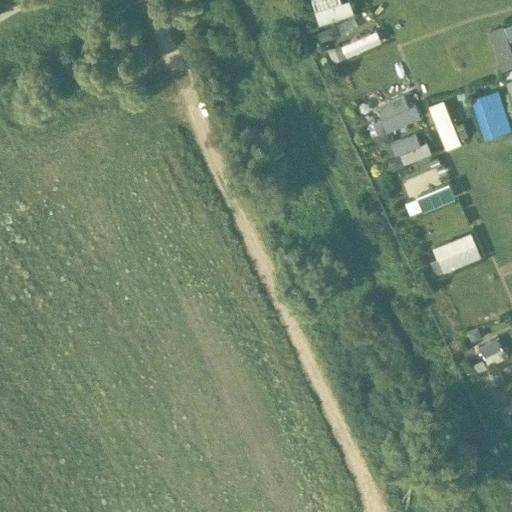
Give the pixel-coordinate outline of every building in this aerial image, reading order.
[(312,0),(320,23),(355,11),(350,0),(312,0)] [(489,29),(503,69),(511,65),(511,47),(504,24),(489,29)] [(343,45),(348,56),(383,40),(378,29),(343,45)] [(450,41),(464,80),(481,74),(467,36),(450,41)] [(473,98),(486,138),(511,129),(511,124),(500,89),(473,98)] [(405,95),(378,108),(383,119),(410,107),(405,95)] [(445,101),(431,107),(448,147),(462,141),(445,101)] [(417,103),(410,107),(383,119),(382,119),(387,131),(422,115),(417,103)] [(401,153),(405,164),(433,153),(428,142),(401,153)] [(434,248),(445,273),(483,256),(472,232),(434,248)] [(479,345),(489,364),(508,354),(498,335),(479,345)]
